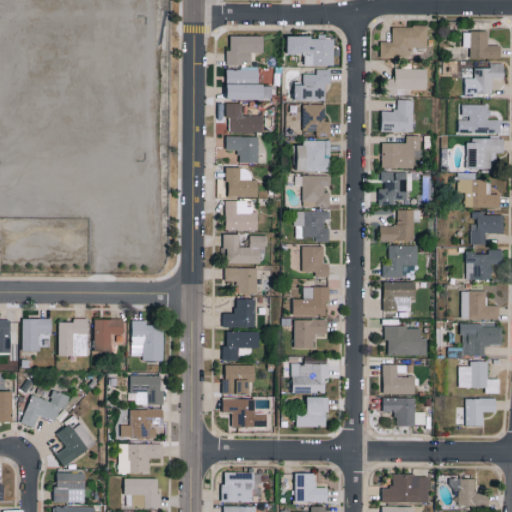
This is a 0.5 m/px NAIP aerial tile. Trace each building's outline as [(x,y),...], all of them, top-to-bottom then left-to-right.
[(427,47),(427,25),(391,25),(391,40),(380,40),(380,57),(411,57),(411,47),(427,47)] [(500,57),(500,44),(488,44),(487,30),(462,30),(463,46),(469,46),(470,57),(500,57)] [(226,64),(251,63),(251,52),(264,51),(263,34),(229,35),(230,49),(226,49),(226,64)] [(288,35),(287,52),(304,53),(304,65),(334,65),(334,36),(288,35)] [(465,77),(464,94),(492,95),(492,77),(503,77),(504,62),(489,62),(489,67),(473,67),(473,77),(465,77)] [(427,68),(394,67),(394,77),(385,77),(385,94),(398,94),(398,88),(427,89),(427,68)] [(272,84),(258,83),(259,69),(227,68),(226,98),(272,99),(272,84)] [(303,73),(303,83),(294,83),(294,100),(325,100),(325,83),(330,83),(331,68),(316,68),(316,73),(303,73)] [(414,99),(398,99),(397,110),(381,109),(381,131),(413,131),(414,99)] [(242,114),(242,102),(227,102),(227,131),(263,132),(264,115),(242,114)] [(325,104),(303,103),(302,130),(316,130),(316,134),(330,135),(330,120),(325,120),(325,104)] [(488,104),(462,103),(461,117),(458,117),(457,132),(500,133),(500,118),(488,118),(488,104)] [(238,162),(258,161),(258,135),(225,135),(226,149),(238,149),(238,162)] [(381,142),(380,166),(413,167),(414,149),(420,149),(420,135),(406,135),(406,142),(381,142)] [(503,138),(466,138),(466,167),(495,167),(495,152),(503,152),(503,138)] [(330,141),(297,140),(297,170),(329,170),(330,141)] [(258,179),(250,179),(250,167),(227,166),(226,195),(257,196),(258,179)] [(407,171),(382,171),(382,188),(378,187),(378,203),(396,203),(396,198),(407,198),(407,171)] [(302,205),(329,205),(330,175),(295,174),(295,184),(302,185),(302,205)] [(500,194),(490,193),(490,179),(457,178),(457,192),(465,192),(464,206),(499,207),(500,194)] [(0,217),(0,196),(31,196),(32,217),(0,217)] [(247,200),(225,200),(226,230),(257,229),(256,206),(247,206),(247,200)] [(414,209),(397,209),(397,225),(380,225),(379,240),(413,241),(414,209)] [(329,241),(329,227),(324,227),(324,218),(329,218),(329,210),(293,210),(293,236),(315,236),(315,241),(329,241)] [(503,232),(503,213),(473,213),(473,222),(470,222),(470,244),(484,243),(484,233),(503,232)] [(239,233),(223,233),(223,248),(227,248),(227,263),(260,262),(260,247),(266,247),(266,234),(249,234),(249,246),(239,246),(239,233)] [(417,245),(387,244),(387,262),(382,262),(382,276),(402,277),(402,264),(417,264),(417,245)] [(301,270),(314,271),(314,275),(328,276),(329,262),(323,262),(324,245),(301,245),(301,270)] [(465,252),(466,279),(492,278),(491,264),(502,264),(501,249),(488,249),(488,252),(465,252)] [(257,267),(225,266),(224,280),(237,281),(236,293),(257,293),(257,267)] [(415,281),(383,281),(382,310),(410,311),(410,299),(415,299),(415,281)] [(292,298),(292,315),(327,314),(327,285),(302,286),(303,298),(292,298)] [(461,290),(461,319),(498,318),(498,305),(486,305),(486,290),(461,290)] [(254,327),(255,298),(235,298),(234,313),(223,312),(222,327),(254,327)] [(22,350),(41,350),(41,345),(50,345),(50,317),(22,317),(22,350)] [(94,350),(111,350),(110,333),(123,333),(122,318),(94,318),(94,350)] [(293,347),(314,347),(314,333),(327,333),(326,318),(293,319),(293,347)] [(58,319),(58,355),(87,354),(87,319),(58,319)] [(163,324),(146,323),(146,320),(131,319),(131,355),(142,355),(142,360),(162,360),(163,324)] [(0,351),(10,352),(10,321),(0,320),(0,351)] [(502,324),(461,324),(462,355),(484,354),(484,344),(502,344),(502,324)] [(420,325),(383,326),(384,339),(387,339),(387,354),(426,354),(426,337),(420,337),(420,325)] [(238,360),(238,354),(251,354),(251,347),(259,347),(259,330),(226,331),(226,345),(222,345),(222,360),(238,360)] [(326,392),(327,356),(304,355),(304,362),(291,362),(291,391),(326,392)] [(457,386),(485,387),(485,392),(499,393),(499,378),(487,378),(488,361),(469,360),(469,366),(458,365),(457,386)] [(396,363),(382,364),(383,393),(415,393),(415,376),(396,376),(396,363)] [(256,364),(223,364),(224,393),(249,393),(249,381),(256,381),(256,364)] [(130,391),(135,391),(135,404),(162,403),(161,374),(129,375),(130,391)] [(39,414),(57,421),(68,394),(54,389),(49,400),(32,393),(20,421),(34,427),(39,414)] [(0,421),(12,422),(12,390),(0,390),(0,421)] [(295,425),(326,426),(327,396),(306,395),(306,411),(296,410),(295,425)] [(415,397),(382,396),(381,410),(395,411),(394,424),(424,425),(425,412),(414,412),(415,397)] [(254,397),(222,398),(222,412),(235,412),(235,427),(264,426),(264,412),(255,413),(254,397)] [(483,425),(483,411),(496,411),(496,397),(465,398),(465,425),(483,425)] [(163,409),(129,408),(129,422),(122,421),(121,437),(151,437),(151,422),(163,423),(163,409)] [(69,423),(56,433),(66,446),(55,454),(64,466),(95,441),(80,423),(73,428),(69,423)] [(162,443),(118,443),(117,472),(149,472),(149,457),(162,457),(162,443)] [(55,500),(84,501),(84,472),(55,471),(55,500)] [(252,471),(222,472),(222,502),(253,501),(252,471)] [(294,500),(327,501),(328,487),(314,487),(314,473),(294,472),(294,500)] [(427,474),(392,474),(392,487),(381,487),(381,502),(428,502),(427,474)] [(158,477),(123,478),(124,494),(132,494),(132,507),(159,507),(158,477)] [(458,505),(488,505),(488,492),(475,492),(475,478),(448,478),(448,489),(457,489),(458,505)]
